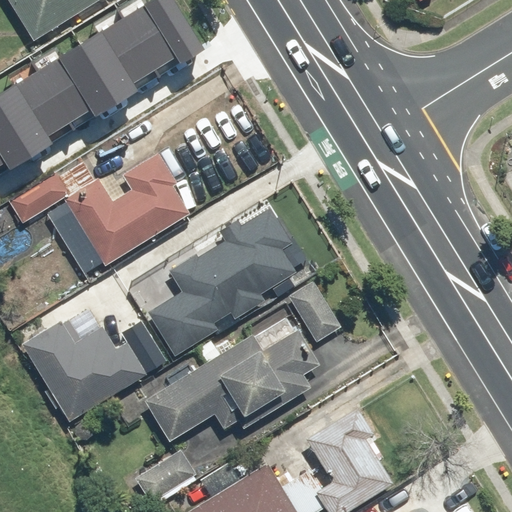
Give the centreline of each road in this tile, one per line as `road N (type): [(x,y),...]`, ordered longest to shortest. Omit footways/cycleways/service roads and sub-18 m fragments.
road 1 (primary): [(375,134),(511,356)]
road 2 (residential): [(511,51),(375,134)]
road 3 (primary): [(291,0),(375,134)]
